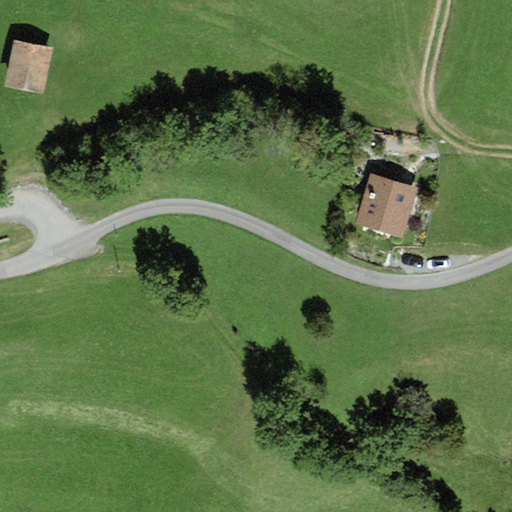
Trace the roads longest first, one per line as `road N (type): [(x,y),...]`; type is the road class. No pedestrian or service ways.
road 1 (unclassified): [(62,246),(128,215),(194,206),(228,212),(385,281),(443,279),(511,253)]
road 2 (track): [(511,155),(449,150),(432,127),(427,90),(443,0)]
